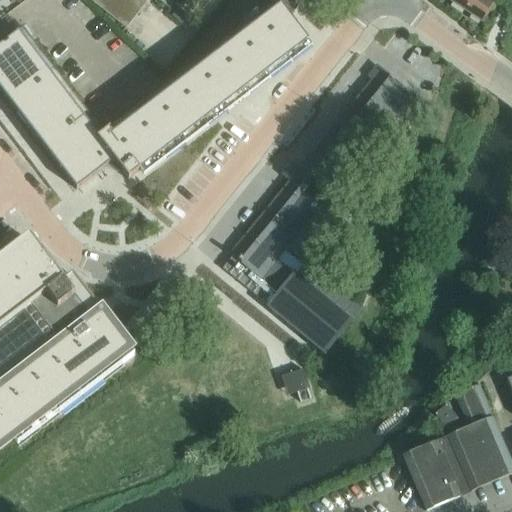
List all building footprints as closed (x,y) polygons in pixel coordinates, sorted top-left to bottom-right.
[(128,183),(308,45),(290,21),(303,3),(299,0),(245,0),(236,12),(252,24),(110,132),(109,132),(99,140),(19,34),(0,48),(0,92),(77,192),(114,164),(128,183)] [(114,5),(107,0),(88,0),(106,14),(114,5)] [(127,0),(117,0),(114,5),(133,20),(141,11),(127,0)] [(147,0),(127,0),(141,11),(149,1),(147,0)] [(452,0),(451,3),(482,24),(497,0),(452,0)] [(114,5),(106,14),(126,30),(133,20),(114,5)] [(179,10),(173,18),(182,26),(189,17),(179,10)] [(372,81),(320,145),(299,171),(292,166),(283,178),(289,183),(230,256),(233,258),(222,271),(268,308),(267,309),(324,355),(362,309),(346,297),(336,310),(277,262),(410,97),(392,82),(393,81),(376,68),(368,78),(372,81)] [(0,452),(13,443),(17,448),(134,358),(120,340),(72,277),(61,285),(29,242),(0,264),(0,452)] [(290,373),(291,376),(300,404),(311,401),(300,370),(290,373)] [(438,443),(461,498),(511,476),(511,467),(478,388),(454,398),(468,430),(438,443)] [(435,417),(438,422),(446,431),(457,422),(446,408),(435,417)] [(424,511),(428,511),(460,498),(437,443),(401,458),(424,511)]
